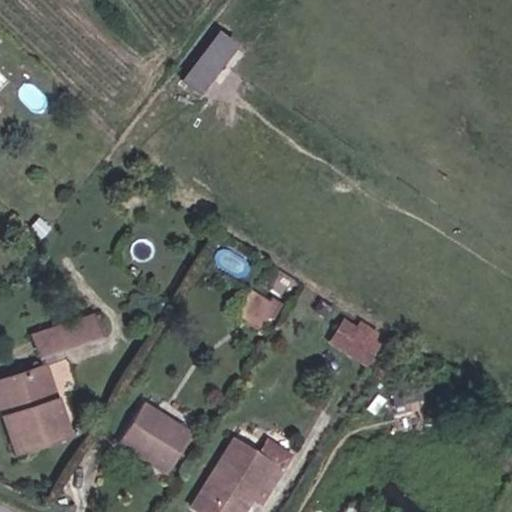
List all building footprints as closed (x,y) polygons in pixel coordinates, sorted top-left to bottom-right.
[(179,82),(196,94),(233,44),(217,32),(179,82)] [(128,216),(142,199),(128,188),(114,204),(128,216)] [(234,315),(257,329),(270,306),(248,292),(234,315)] [(32,336),(38,356),(96,337),(90,318),(32,336)] [(383,336),(359,321),(355,328),(339,319),(324,343),(340,352),(341,350),(365,365),(383,336)] [(42,365),(0,379),(0,383),(10,413),(0,416),(0,420),(11,453),(65,435),(42,365)] [(0,416),(10,413),(0,383),(0,416)] [(424,385),(394,386),(396,406),(425,405),(424,385)] [(116,443),(163,472),(187,434),(140,405),(116,443)] [(249,497),(269,465),(231,441),(189,508),(195,511),(230,511),(243,493),(249,497)] [(269,465),(249,497),(259,502),(278,471),(269,465)] [(243,493),(230,511),(239,511),(249,497),(243,493)]
